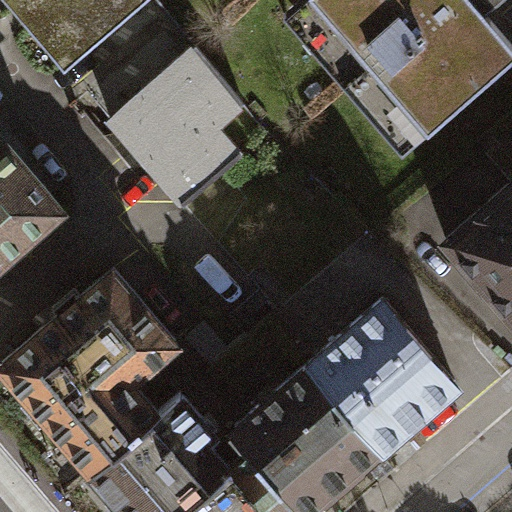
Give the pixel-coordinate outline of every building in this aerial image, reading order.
[(8,0),(16,9),(61,66),(145,0),(8,0)] [(308,41),(377,119),(402,97),(427,126),(511,52),(511,40),(484,9),(494,0),(318,0),(334,18),(308,41)] [(108,115),(181,199),(237,151),(213,123),(241,100),(192,43),(168,64),(108,115)] [(0,256),(1,256),(62,204),(0,131),(0,256)] [(511,178),(442,239),(511,318),(511,178)] [(1,362),(92,469),(164,408),(136,374),(180,337),(118,263),(50,321),(1,362)] [(381,295),(303,362),(375,449),(393,434),(455,382),(381,295)] [(375,449),(303,362),(228,424),(247,448),(302,511),(316,498),(375,449)] [(125,509),(128,511),(171,511),(228,464),(207,438),(215,431),(182,393),(164,408),(92,469),(125,509)] [(302,511),(247,448),(228,464),(171,511),(302,511)]
